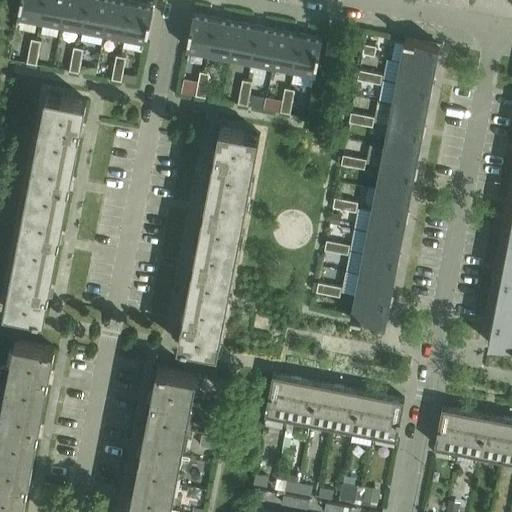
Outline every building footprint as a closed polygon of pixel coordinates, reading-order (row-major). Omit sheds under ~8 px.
[(41,20),(44,0),(21,0),(19,16),(41,20)] [(62,24),(67,0),(44,0),(41,20),(62,24)] [(83,28),(88,0),(67,0),(62,24),(83,28)] [(105,32),(110,0),(88,0),(83,28),(105,32)] [(126,36),(133,1),(124,0),(110,0),(105,32),(126,36)] [(148,41),(155,6),(133,1),(126,36),(148,41)] [(209,52),(216,18),(194,13),(187,48),(209,52)] [(231,57),(238,22),(216,18),(209,52),(231,57)] [(253,61),(259,26),(238,22),(231,57),(253,61)] [(273,65),(280,30),(259,26),(253,61),(273,65)] [(295,69),(301,34),(280,30),(273,65),(295,69)] [(317,73),(323,38),(301,34),(295,69),(317,73)] [(440,45),(406,38),(401,60),(436,67),(440,45)] [(40,52),(42,41),(32,39),(30,51),(40,52)] [(328,39),(325,54),(335,55),(338,41),(328,39)] [(375,55),(377,46),(365,43),(363,53),(375,55)] [(82,61),(85,49),(75,47),(73,59),(82,61)] [(38,64),(40,52),(30,51),(28,62),(38,64)] [(125,69),(127,57),(117,55),(115,67),(125,69)] [(82,61),(73,59),(70,71),(80,73),(82,61)] [(432,88),(436,67),(401,60),(397,81),(432,88)] [(122,81),(125,69),(115,67),(113,79),(122,81)] [(370,81),(372,72),(360,69),(358,79),(370,81)] [(209,85),(211,73),(201,71),(199,83),(209,85)] [(384,74),(372,72),(370,81),(382,83),(384,74)] [(251,93),(253,81),(243,79),(241,91),(251,93)] [(428,109),(432,88),(397,81),(393,103),(428,109)] [(206,97),(209,85),(199,83),(196,95),(206,97)] [(293,101),(295,90),(286,88),(283,100),(293,101)] [(249,105),(251,93),(241,91),(239,103),(249,105)] [(77,155),(81,133),(88,100),(48,93),(37,147),(77,155)] [(291,113),(293,101),(283,100),(281,111),(291,113)] [(424,131),(428,109),(393,103),(389,124),(424,131)] [(362,124),(364,114),(352,112),(350,121),(362,124)] [(374,126),(375,117),(364,114),(362,124),(374,126)] [(420,152),(424,131),(389,124),(385,145),(420,152)] [(261,134),(258,133),(221,126),(211,180),(251,188),(261,134)] [(416,174),(420,152),(385,145),(381,166),(416,174)] [(67,208),(73,176),(77,155),(37,147),(27,200),(67,208)] [(354,166),(355,157),(344,154),(342,164),(354,166)] [(365,168),(367,159),(355,157),(354,166),(365,168)] [(411,195),(416,174),(381,166),(377,188),(411,195)] [(241,241),(248,202),(251,188),(211,180),(200,233),(241,241)] [(407,216),(411,195),(377,188),(373,209),(407,216)] [(345,209),(347,199),(335,197),(333,207),(345,209)] [(357,211),(359,202),(347,199),(345,209),(357,211)] [(56,262),(67,208),(27,200),(16,254),(56,262)] [(403,237),(407,216),(373,209),(368,231),(403,237)] [(332,213),(330,223),(340,225),(342,215),(332,213)] [(399,258),(403,237),(368,231),(364,252),(399,258)] [(230,295),(233,282),(241,241),(200,233),(190,288),(230,295)] [(337,251),(339,242),(327,240),(325,249),(337,251)] [(349,254),(351,244),(339,242),(337,251),(349,254)] [(395,280),(399,258),(364,252),(360,273),(395,280)] [(46,317),(56,262),(16,254),(6,309),(46,317)] [(511,280),(511,258),(505,257),(501,278),(511,280)] [(391,301),(395,280),(360,273),(356,295),(391,301)] [(511,302),(511,280),(501,278),(497,299),(511,302)] [(329,294),(331,284),(319,282),(317,291),(329,294)] [(341,296),(342,286),(331,284),(329,294),(341,296)] [(219,350),(227,309),(230,295),(190,288),(179,342),(219,350)] [(387,323),(391,301),(356,295),(352,316),(387,323)] [(511,324),(511,302),(497,299),(493,321),(511,324)] [(511,347),(511,324),(493,321),(489,343),(511,347)] [(46,402),(50,380),(56,348),(16,340),(11,366),(11,368),(6,394),(46,402)] [(193,403),(193,401),(198,375),(158,367),(148,421),(188,429),(193,403)] [(296,378),(275,374),(267,412),(289,416),(296,378)] [(318,382),(296,378),(289,416),(311,421),(318,382)] [(339,386),(318,382),(311,421),(332,425),(339,386)] [(362,390),(339,386),(332,425),(354,429),(362,390)] [(383,394),(362,390),(354,429),(375,433),(383,394)] [(0,449),(35,456),(39,434),(46,402),(6,394),(1,420),(0,422),(0,423),(0,449)] [(405,399),(383,394),(375,433),(397,437),(405,399)] [(466,410),(444,406),(437,445),(459,449),(466,410)] [(487,414),(466,410),(459,449),(480,453),(487,414)] [(509,419),(487,414),(480,453),(502,457),(509,419)] [(511,419),(509,419),(502,457),(511,459),(511,419)] [(182,457),(183,455),(188,429),(148,421),(137,475),(178,483),(182,457)] [(0,505),(25,510),(29,488),(35,456),(0,449),(0,505)] [(172,509),(178,483),(137,475),(130,511),(171,511),(172,511),(172,509)] [(257,475),(255,484),(268,487),(270,478),(257,475)] [(284,480),(282,490),(295,492),(297,483),(284,480)] [(354,500),(357,484),(345,481),(341,498),(354,500)] [(300,483),(298,493),(311,495),(312,486),(300,483)] [(322,487),(320,497),(333,499),(335,490),(322,487)] [(254,488),(252,497),(265,500),(267,490),(254,488)] [(364,488),(363,498),(379,501),(381,491),(364,488)] [(284,494),(283,503),(296,505),(297,496),(284,494)] [(310,499),(297,496),(296,505),(308,508),(310,499)] [(327,502),(325,511),(329,511),(338,511),(340,504),(327,502)]
